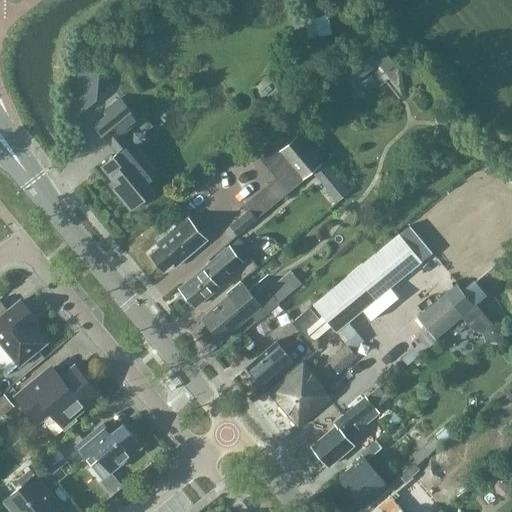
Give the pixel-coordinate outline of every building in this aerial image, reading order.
[(325,39),(324,18),(300,20),(301,40),(325,39)] [(396,63),(375,37),(338,67),(352,85),(379,63),(385,71),(396,63)] [(99,72),(79,70),(75,117),(97,99),(99,72)] [(140,160),(128,146),(120,136),(139,121),(120,97),(103,110),(106,115),(94,125),(117,154),(102,167),(117,186),(113,189),(131,210),(154,191),(147,184),(153,179),(138,162),(140,160)] [(453,122),(451,132),(454,138),(462,139),(467,134),(469,124),(465,119),(457,118),(453,122)] [(303,180),(324,164),(300,135),(280,152),(303,180)] [(238,146),(222,159),(230,168),(245,155),(238,146)] [(324,164),(311,174),(325,191),(338,181),(324,164)] [(248,210),(229,225),(238,236),(257,220),(248,210)] [(206,241),(198,231),(186,217),(154,243),(159,248),(151,255),(164,270),(173,263),(176,266),(206,241)] [(398,235),(313,305),(322,316),(330,326),(335,333),(348,323),(421,262),(432,253),(417,234),(410,225),(398,235)] [(243,263),(239,258),(229,247),(180,288),(195,307),(219,287),(213,279),(224,269),(229,275),(243,263)] [(278,303),(296,288),(302,283),(290,270),(267,289),(271,294),(259,304),(250,294),(240,283),(226,294),(229,297),(205,318),(222,338),(247,317),(250,314),(257,322),(279,304),(278,303)] [(422,341),(402,358),(406,364),(437,340),(435,338),(463,314),(476,304),(458,283),(446,293),(418,316),(428,329),(418,337),(422,341)] [(377,316),(400,298),(394,291),(371,309),(377,316)] [(0,338),(20,362),(46,341),(28,319),(35,315),(22,299),(11,308),(1,298),(0,298),(0,338)] [(309,307),(291,322),(300,333),(318,318),(309,307)] [(277,342),(247,367),(264,387),(294,362),(300,356),(302,358),(317,345),(314,340),(330,326),(322,316),(283,349),(277,342)] [(348,323),(335,333),(345,344),(346,343),(347,344),(352,350),(363,341),(348,323)] [(485,338),(494,341),(501,335),(499,326),(490,323),(483,329),(485,338)] [(347,344),(328,360),(339,373),(358,357),(358,356),(352,350),(347,344)] [(303,360),(267,391),(298,427),(333,396),(322,383),(303,360)] [(98,393),(77,366),(55,385),(46,373),(17,397),(36,420),(50,409),(65,428),(76,419),(72,414),(98,393)] [(511,395),(508,391),(499,398),(505,405),(511,399),(511,395)] [(353,446),(342,433),(354,423),(359,428),(379,411),(367,395),(343,415),(333,423),(336,426),(312,446),(329,466),(353,446)] [(0,398),(0,409),(4,414),(13,407),(3,396),(0,398)] [(99,458),(110,471),(119,464),(122,464),(125,464),(128,462),(129,459),(129,456),(141,446),(122,423),(111,433),(102,423),(75,446),(90,465),(99,458)] [(406,468),(399,474),(406,481),(402,485),(403,485),(420,471),(417,468),(427,460),(425,457),(440,443),(450,435),(444,427),(435,435),(411,456),(415,460),(406,468)] [(11,430),(2,437),(22,461),(31,454),(11,430)] [(364,507),(388,486),(366,460),(382,446),(376,439),(361,452),(364,456),(339,478),(364,507)] [(57,448),(42,460),(53,474),(68,461),(57,448)] [(404,511),(403,511),(421,495),(417,491),(439,473),(427,460),(417,468),(420,471),(403,485),(402,485),(396,491),(370,511),(404,511)] [(22,486),(3,501),(12,511),(61,511),(64,510),(30,469),(17,480),(22,486)] [(439,511),(442,510),(440,508),(470,485),(464,477),(434,502),(433,501),(419,511),(439,511)]
